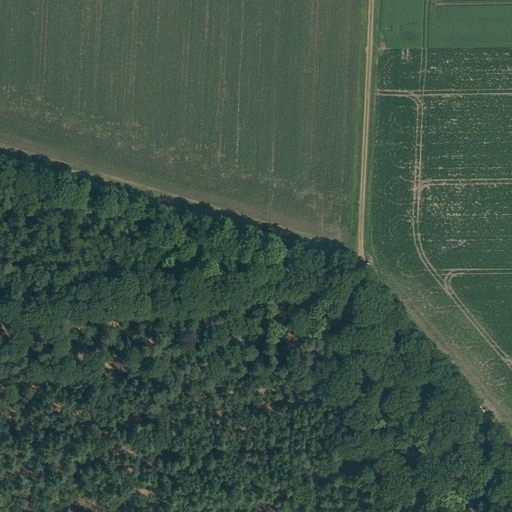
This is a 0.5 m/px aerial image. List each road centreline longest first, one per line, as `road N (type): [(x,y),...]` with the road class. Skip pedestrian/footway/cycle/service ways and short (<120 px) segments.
road 1 (track): [(0,155),(316,251)]
road 2 (track): [(360,265),(370,0)]
road 3 (track): [(511,442),(360,265)]
road 4 (track): [(193,283),(0,302)]
